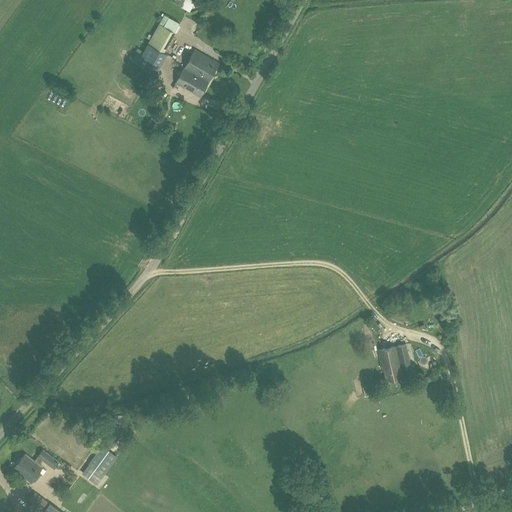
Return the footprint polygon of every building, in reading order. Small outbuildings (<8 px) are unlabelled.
[(148,43),(164,52),(175,33),(159,23),(148,43)] [(164,52),(148,43),(137,62),(156,74),(167,54),(164,52)] [(185,66),(209,79),(219,63),(195,49),(185,66)] [(209,79),(185,66),(176,82),(200,96),(209,79)] [(407,344),(396,346),(396,345),(378,349),(383,371),(384,371),(386,379),(403,376),(401,367),(411,365),(407,344)] [(111,431),(105,442),(114,448),(120,437),(111,431)] [(117,456),(102,445),(81,473),(97,484),(117,456)] [(39,464),(43,459),(54,468),(59,461),(43,449),(38,456),(34,461),(25,453),(21,459),(20,458),(16,462),(17,463),(13,469),(31,482),(43,467),(39,464)] [(39,511),(59,511),(60,510),(51,502),(50,503),(35,491),(28,500),(39,508),(37,510),(39,511)]
